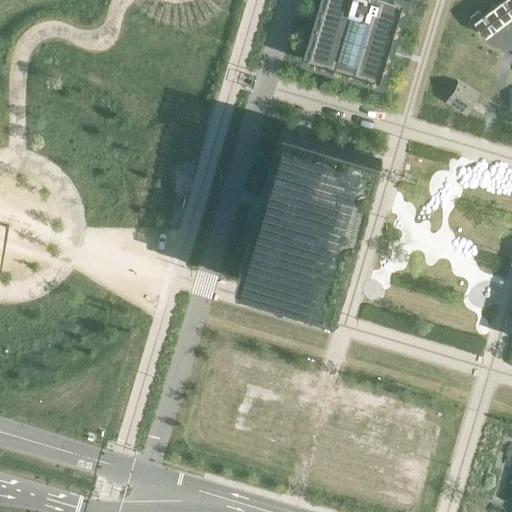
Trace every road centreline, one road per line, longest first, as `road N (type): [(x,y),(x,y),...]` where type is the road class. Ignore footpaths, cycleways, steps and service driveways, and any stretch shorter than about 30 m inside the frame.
road 1 (unclassified): [(288,0),(145,475)]
road 2 (tertiary): [(118,466),(0,431)]
